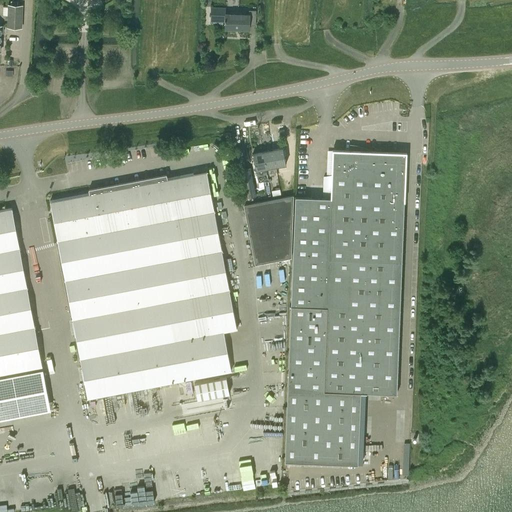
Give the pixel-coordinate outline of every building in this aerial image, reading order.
[(22,28),(22,5),(8,4),(7,27),(22,28)] [(225,30),(249,31),(250,26),(255,26),(256,11),(249,10),(249,15),(225,14),(225,8),(211,8),(211,17),(221,17),(221,16),(225,16),(225,30)] [(296,197),(285,460),(358,464),(360,393),(366,393),(396,394),(406,153),(371,152),(366,151),(362,149),(360,148),(354,146),(350,144),(350,151),(334,150),(333,169),(333,175),(323,176),(322,198),(296,197)] [(272,149),(275,166),(286,164),(284,151),(283,147),(272,149)] [(262,151),(266,168),(275,166),(272,149),(262,151)] [(253,153),(256,170),(257,175),(267,173),(266,168),(262,151),(253,153)] [(256,196),(250,167),(239,169),(245,198),(256,196)] [(51,201),(88,397),(231,370),(223,331),(237,328),(207,171),(51,201)] [(291,187),(271,190),(272,197),(292,193),(291,187)] [(244,205),(256,264),(291,257),(293,196),(244,205)] [(0,211),(0,374),(29,369),(30,369),(43,366),(13,209),(0,211)] [(226,377),(194,383),(198,399),(229,393),(226,377)]
